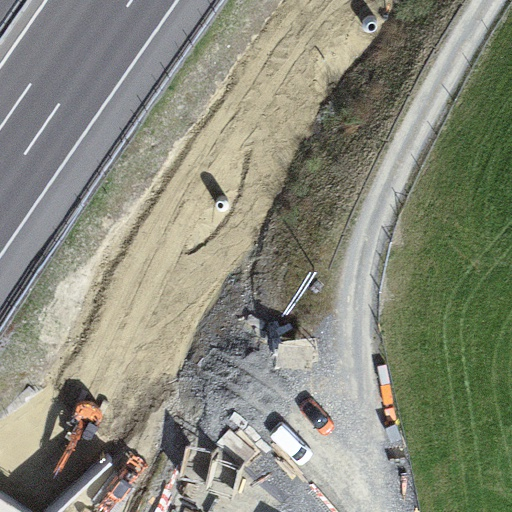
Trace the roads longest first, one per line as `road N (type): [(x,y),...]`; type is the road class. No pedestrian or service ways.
road 1 (primary): [(345,0),(208,202),(0,480)]
road 2 (track): [(491,0),(390,177),(353,324),(354,442),(367,511)]
road 3 (motorway): [(0,163),(112,0)]
